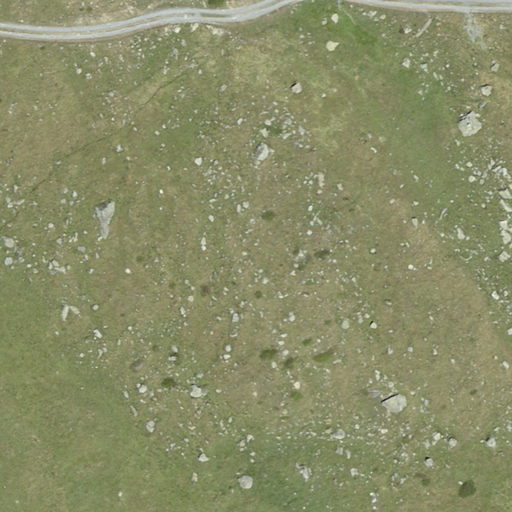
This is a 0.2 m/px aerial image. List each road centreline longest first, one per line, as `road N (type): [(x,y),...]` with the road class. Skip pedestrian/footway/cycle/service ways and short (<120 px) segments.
road 1 (track): [(0,33),(101,34),(297,0)]
road 2 (track): [(367,0),(511,3)]
